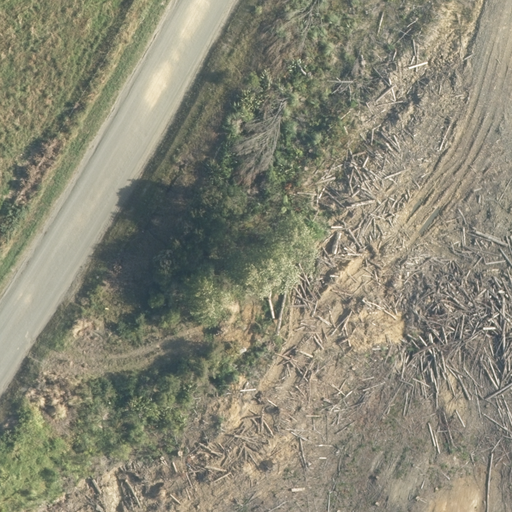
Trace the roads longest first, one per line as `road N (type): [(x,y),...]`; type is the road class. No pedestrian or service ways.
road 1 (track): [(0,402),(222,322),(441,217),(511,33)]
road 2 (tertiary): [(204,0),(0,330)]
